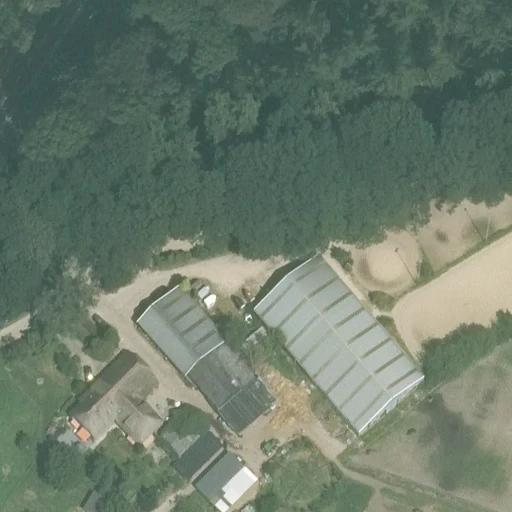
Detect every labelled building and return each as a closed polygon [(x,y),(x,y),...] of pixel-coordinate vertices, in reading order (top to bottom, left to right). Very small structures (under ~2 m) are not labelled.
[(318,260),(253,316),(358,438),(423,383),(318,260)] [(197,290),(214,318),(226,311),(209,283),(197,290)] [(204,322),(181,291),(139,327),(195,394),(199,391),(238,440),(280,405),(207,319),(204,322)] [(93,444),(114,424),(139,450),(162,428),(140,405),(157,388),(127,357),(87,396),(90,400),(69,420),(93,444)] [(179,461),(207,433),(186,412),(158,441),(179,461)] [(198,486),(217,507),(254,472),(235,452),(198,486)] [(88,511),(90,511),(104,511),(108,507),(95,499),(88,511)]
